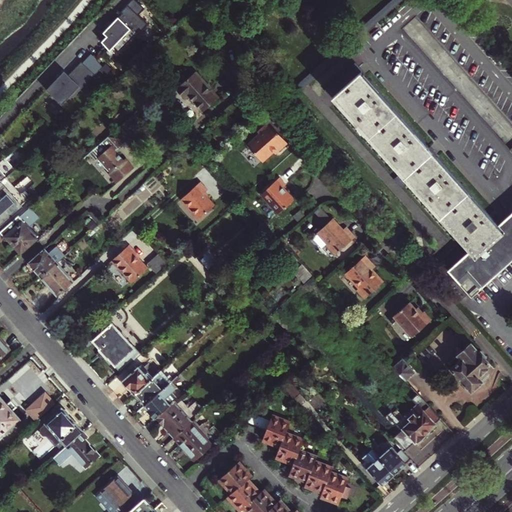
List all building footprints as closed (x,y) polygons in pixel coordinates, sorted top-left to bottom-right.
[(121,11),(122,12),(103,31),(102,33),(101,35),(101,36),(100,38),(101,39),(102,41),(108,48),(117,39),(123,45),(139,29),(142,31),(149,24),(128,4),(121,11)] [(222,32),(215,39),(222,47),(230,41),(222,32)] [(95,75),(81,61),(68,75),(60,75),(46,90),(62,104),(86,79),(89,81),(95,75)] [(194,69),(174,87),(183,97),(186,93),(200,109),(217,94),(209,86),(207,87),(203,83),(205,81),(194,69)] [(511,213),(499,225),(363,71),(334,98),(470,251),(449,270),(472,296),(511,260),(511,213)] [(225,110),(216,118),(219,122),(212,128),(222,139),(234,128),(229,123),(233,120),(225,110)] [(289,144),(271,123),(260,133),(262,135),(249,146),(264,163),(278,150),(280,152),(289,144)] [(119,125),(88,152),(95,159),(97,157),(109,171),(107,173),(116,183),(133,167),(125,158),(123,160),(115,150),(130,137),(119,125)] [(0,180),(7,174),(13,169),(3,158),(0,160),(0,180)] [(7,174),(0,180),(0,224),(1,225),(23,205),(22,204),(29,198),(7,174)] [(277,176),(259,193),(279,214),(294,200),(281,186),(284,183),(277,176)] [(199,181),(179,200),(185,206),(186,205),(198,218),(213,205),(202,193),(206,190),(199,181)] [(30,207),(28,206),(0,231),(0,232),(5,239),(7,236),(20,251),(22,249),(25,249),(27,247),(27,244),(31,241),(33,242),(36,240),(35,238),(37,235),(27,224),(38,214),(31,207),(30,207)] [(332,218),(317,232),(327,243),(326,244),(335,255),(355,237),(346,227),(343,230),(332,218)] [(143,257),(131,244),(113,260),(133,283),(149,269),(140,259),(143,257)] [(40,277),(57,262),(44,248),(28,263),(40,277)] [(219,261),(209,249),(203,255),(205,257),(201,261),(207,268),(211,264),(213,266),(219,261)] [(292,252),(288,255),(299,266),(302,263),(292,252)] [(147,262),(154,271),(165,264),(158,254),(147,262)] [(376,267),(366,256),(345,273),(358,289),(357,290),(364,300),(383,284),(372,270),(376,267)] [(74,282),(57,262),(40,277),(58,296),(74,282)] [(302,263),(299,266),(310,279),(313,276),(302,263)] [(420,315),(409,302),(393,316),(412,338),(432,321),(424,312),(420,315)] [(277,308),(273,312),(292,333),(296,330),(277,308)] [(97,327),(102,332),(94,340),(117,365),(136,348),(108,317),(97,327)] [(0,358),(9,351),(0,339),(0,358)] [(480,378),(484,374),(492,367),(485,359),(488,357),(481,349),(479,352),(471,343),(457,355),(461,358),(450,367),(457,374),(455,376),(461,382),(463,381),(473,392),(475,390),(478,390),(482,387),(482,384),(484,382),(480,378)] [(405,358),(395,366),(407,380),(417,372),(405,358)] [(130,388),(136,394),(156,376),(143,362),(138,367),(136,365),(129,372),(131,373),(123,380),(125,382),(122,384),(128,390),(130,388)] [(156,376),(136,394),(140,399),(137,401),(143,407),(170,383),(172,381),(168,376),(165,378),(160,372),(156,376)] [(480,378),(484,382),(488,378),(484,374),(480,378)] [(284,388),(295,399),(302,393),(292,381),(284,388)] [(181,395),(170,383),(143,407),(149,415),(152,412),(156,417),(174,402),(181,395)] [(0,387),(0,436),(24,415),(19,409),(22,406),(17,399),(13,402),(0,387)] [(402,430),(394,438),(403,448),(405,451),(419,438),(422,439),(424,437),(424,434),(442,418),(425,399),(401,421),(392,411),(388,414),(402,430)] [(156,417),(176,438),(193,423),(174,402),(156,417)] [(64,440),(69,445),(76,438),(84,432),(68,415),(70,414),(66,409),(65,411),(63,409),(33,436),(43,448),(52,440),(58,446),(64,440)] [(288,432),(292,422),(273,415),(263,441),(282,448),(288,432)] [(212,444),(193,423),(176,438),(195,460),(212,444)] [(88,437),(84,432),(76,438),(69,445),(55,458),(59,464),(72,452),(86,467),(100,455),(86,439),(88,437)] [(295,465),(301,450),(306,439),(288,432),(282,448),(278,459),(295,465)] [(380,457),(395,474),(412,459),(405,451),(403,448),(398,453),(388,442),(376,452),(380,457)] [(366,455),(369,458),(373,463),(380,457),(376,452),(373,449),(366,455)] [(308,484),(317,461),(319,456),(301,450),(295,465),(291,476),(308,484)] [(383,484),(395,474),(380,457),(373,463),(369,458),(366,460),(363,464),(383,484)] [(219,480),(232,494),(249,479),(253,476),(240,461),(219,480)] [(325,493),(333,472),(334,467),(317,461),(308,484),(307,487),(325,493)] [(350,478),(333,472),(325,493),(323,498),(340,505),(343,497),(349,499),(353,488),(347,486),(350,478)] [(133,493),(118,476),(101,491),(116,508),(133,493)] [(249,479),(232,494),(228,498),(241,511),(245,509),(262,493),(249,479)] [(262,493),(245,509),(248,511),(269,511),(279,504),(266,490),(262,493)] [(151,511),(155,509),(145,497),(128,511),(151,511)] [(293,511),(282,501),(279,504),(269,511),(293,511)]
